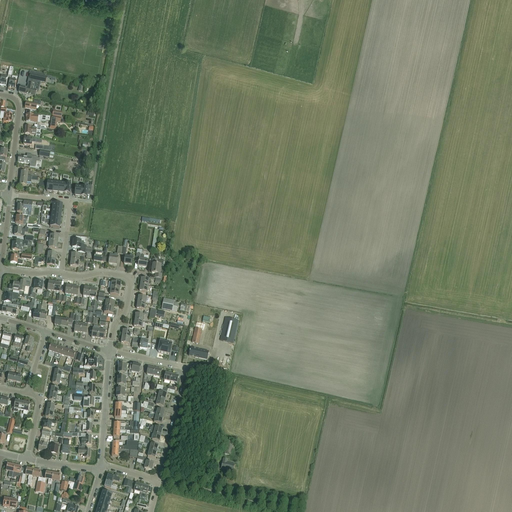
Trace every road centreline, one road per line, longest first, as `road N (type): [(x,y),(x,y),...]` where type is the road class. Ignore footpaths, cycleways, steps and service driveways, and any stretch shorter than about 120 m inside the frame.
road 1 (residential): [(158,481),(184,375),(110,353)]
road 2 (residential): [(62,275),(99,273),(130,283),(110,353)]
